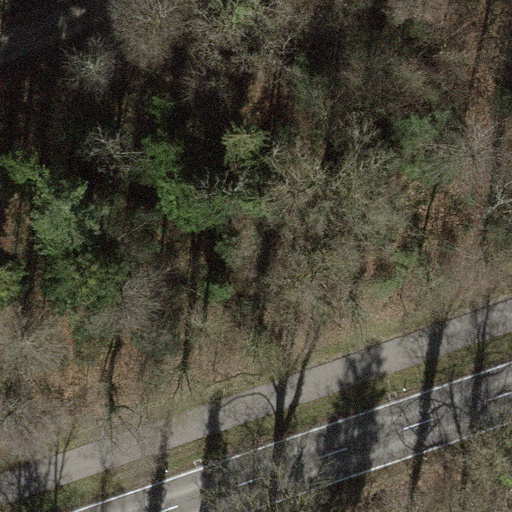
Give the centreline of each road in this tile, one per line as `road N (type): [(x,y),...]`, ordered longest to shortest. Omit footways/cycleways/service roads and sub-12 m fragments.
road 1 (secondary): [(198,511),(511,404)]
road 2 (track): [(0,57),(143,0)]
